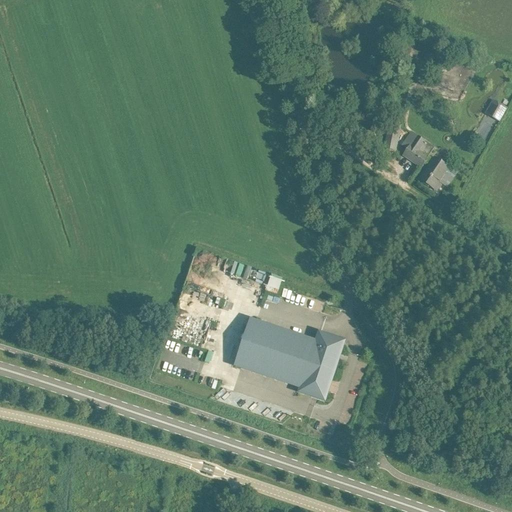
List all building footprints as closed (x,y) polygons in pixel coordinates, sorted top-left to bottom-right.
[(402,88),(399,103),(408,105),(411,90),(402,88)] [(496,102),(490,114),(501,121),(508,109),(496,102)] [(374,130),(364,132),(366,140),(375,137),(374,130)] [(424,163),(434,148),(416,136),(403,156),(416,164),(419,159),(424,163)] [(448,168),(435,158),(420,180),(437,191),(442,183),(439,181),(448,168)] [(227,260),(225,272),(234,273),(236,261),(227,260)] [(265,291),(278,294),(282,277),(269,274),(265,291)] [(301,392),(324,399),(343,342),(320,335),(317,344),(252,322),(237,365),(303,387),(301,392)]
